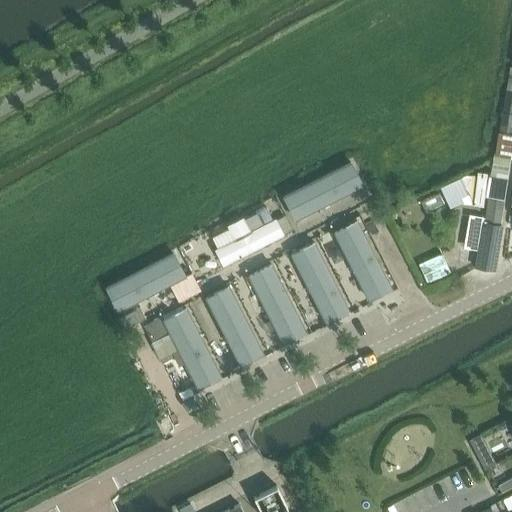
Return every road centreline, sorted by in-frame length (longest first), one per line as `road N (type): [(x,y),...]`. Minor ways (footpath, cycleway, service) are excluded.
road 1 (residential): [(193,443),(424,323)]
road 2 (residential): [(193,443),(136,330)]
road 3 (residential): [(424,323),(367,215)]
